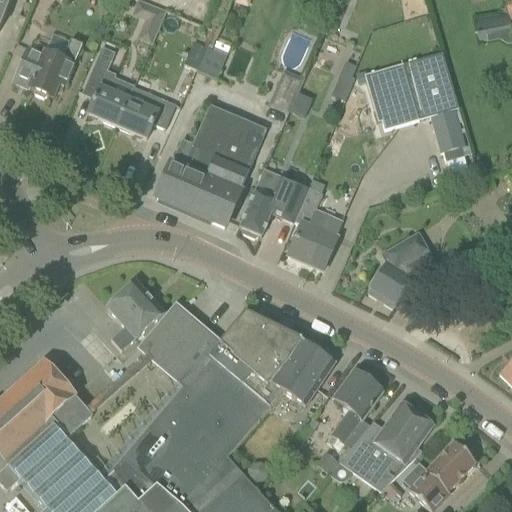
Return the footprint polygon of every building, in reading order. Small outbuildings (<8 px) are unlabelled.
[(0,0),(0,29),(11,0),(0,0)] [(127,11),(131,1),(128,0),(118,0),(116,7),(127,11)] [(134,40),(151,46),(163,12),(133,2),(128,18),(141,22),(134,40)] [(507,17),(474,23),(478,44),(487,43),(487,45),(499,42),(506,47),(511,46),(511,41),(510,33),(507,20),(507,17)] [(15,79),(14,82),(30,89),(28,92),(33,94),(34,99),(43,103),(46,100),(51,102),(57,89),(63,91),(71,73),(81,48),(70,43),(67,51),(60,66),(43,58),(28,51),(21,66),(21,65),(15,79)] [(192,46),(183,69),(195,74),(205,51),(192,46)] [(128,104),(133,91),(104,79),(114,56),(101,51),(81,98),(93,103),(87,118),(116,130),(128,104)] [(226,60),(205,51),(195,74),(216,83),(226,60)] [(365,74),(356,78),(355,80),(358,89),(365,86),(377,127),(381,125),(384,134),(429,121),(439,157),(442,156),(461,151),(465,150),(455,113),(458,112),(442,57),(368,79),(367,79),(365,74)] [(344,65),(330,99),(345,105),(354,82),(351,80),(356,69),(344,65)] [(287,119),(289,115),(297,95),(302,83),(284,75),(269,112),(287,119)] [(164,134),(175,109),(133,91),(128,104),(116,130),(146,143),(152,128),(164,134)] [(313,102),(297,95),(289,115),(304,122),(313,102)] [(181,145),(156,201),(223,231),(265,134),(210,110),(193,150),(181,145)] [(461,151),(442,156),(445,166),(463,160),(464,160),(464,159),(461,151)] [(246,213),(238,232),(261,241),(270,217),(293,227),(307,192),(307,191),(263,172),(246,213)] [(322,199),(307,192),(293,227),(300,230),(287,260),(322,275),(330,256),(335,243),(334,243),(342,225),(315,214),(322,199)] [(489,238),(499,255),(511,247),(511,228),(505,233),(503,229),(489,238)] [(380,258),(385,268),(370,292),(396,308),(413,279),(419,276),(422,282),(438,273),(428,255),(429,255),(417,236),(380,258)] [(124,331),(110,344),(121,356),(162,318),(134,286),(106,312),(124,331)] [(112,475),(102,485),(71,511),(271,511),(226,461),(282,396),(268,386),(298,344),(244,318),(244,316),(243,316),(238,324),(238,325),(219,348),(175,311),(174,312),(181,318),(143,352),(185,387),(121,463),(110,473),(112,475)] [(268,386),(282,396),(294,404),(292,409),(299,413),(302,409),(304,410),(334,368),(330,365),(327,361),(323,360),(300,344),(300,343),(299,343),(298,344),(268,386)] [(511,390),(511,363),(499,377),(511,390)] [(71,511),(102,485),(65,443),(92,421),(91,420),(41,364),(17,385),(0,400),(0,489),(6,496),(19,485),(43,511),(71,511)] [(360,442),(362,443),(370,431),(361,424),(381,396),(352,375),(332,403),(348,415),(330,439),(326,445),(338,454),(342,449),(346,452),(337,463),(340,466),(360,442)] [(400,408),(371,449),(362,443),(360,442),(340,466),(352,476),(382,494),(421,456),(420,455),(418,458),(414,455),(431,430),(400,408)] [(424,476),(417,469),(403,484),(410,491),(407,494),(424,511),(435,511),(448,499),(446,497),(474,468),(453,447),(424,476)] [(267,473),(261,468),(253,468),(247,474),(247,482),(253,488),(261,487),(267,482),(267,473)]
